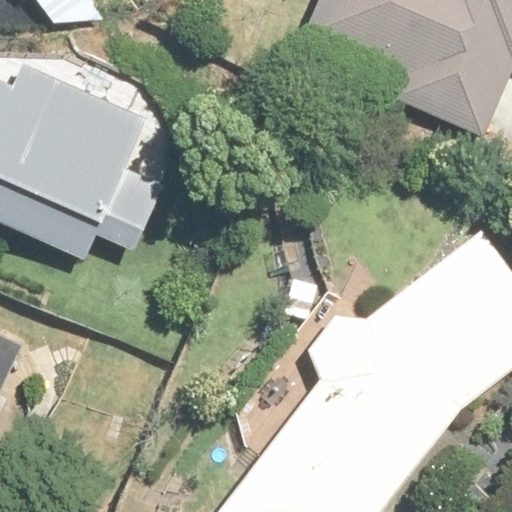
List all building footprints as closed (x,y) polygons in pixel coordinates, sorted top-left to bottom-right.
[(37,0),(67,39),(102,13),(92,0),(37,0)] [(397,96),(483,135),(511,71),(511,0),(327,0),(310,36),(405,80),(397,96)] [(26,64),(14,88),(0,81),(0,218),(91,261),(103,234),(133,248),(184,139),(26,64)] [(314,345),(324,381),(221,511),(380,511),(453,417),(511,374),(511,271),(484,233),(370,322),(339,317),(314,345)] [(25,342),(0,329),(0,436),(1,436),(4,434),(6,432),(9,430),(12,428),(14,425),(16,423),(19,420),(21,417),(22,415),(24,412),(26,409),(27,406),(29,403),(30,400),(31,396),(32,393),(32,390),(33,387),(33,383),(34,380),(34,376),(34,373),(33,370),(33,366),(32,363),(32,360),(31,356),(30,353),(25,342)]
